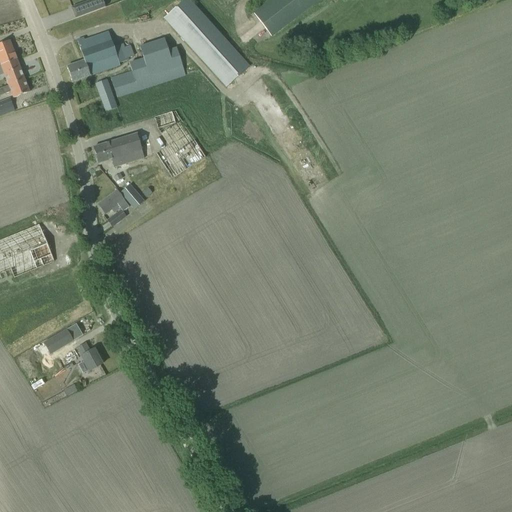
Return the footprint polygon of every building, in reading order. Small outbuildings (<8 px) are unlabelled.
[(101,0),(91,0),(71,8),(75,18),(104,7),(101,0)] [(183,0),(163,19),(226,88),(249,66),(189,0),(183,0)] [(271,0),(254,13),(271,36),(318,0),(271,0)] [(377,0),(385,10),(398,0),(377,0)] [(66,67),(72,82),(119,66),(118,63),(128,60),(127,59),(133,57),(129,46),(124,48),(123,45),(113,48),(108,33),(84,41),(84,38),(77,41),(84,61),(66,67)] [(111,79),(117,98),(185,76),(181,64),(176,48),(167,51),(164,39),(140,47),(143,58),(129,63),(132,72),(111,79)] [(0,96),(10,93),(12,99),(29,92),(9,41),(0,44),(0,66),(0,67),(8,86),(0,89),(0,96)] [(95,84),(105,112),(117,108),(107,80),(95,84)] [(0,102),(0,115),(14,110),(10,99),(0,102)] [(158,129),(168,146),(155,154),(171,179),(205,158),(181,120),(175,111),(154,118),(158,129)] [(111,160),(114,168),(144,159),(136,132),(106,141),(106,143),(93,147),(98,164),(111,160)] [(119,193),(134,210),(144,202),(130,184),(119,193)] [(142,193),(147,198),(152,193),(147,188),(142,193)] [(98,205),(105,215),(112,210),(115,215),(107,221),(112,227),(125,217),(122,212),(129,207),(119,194),(118,195),(115,192),(98,205)] [(0,240),(0,280),(13,276),(14,278),(54,262),(38,225),(0,240)] [(66,330),(43,343),(50,355),(73,342),(66,330)] [(89,352),(85,344),(77,348),(89,371),(101,364),(101,363),(103,362),(99,356),(97,357),(93,349),(89,352)] [(58,358),(63,366),(78,358),(73,349),(58,358)]
